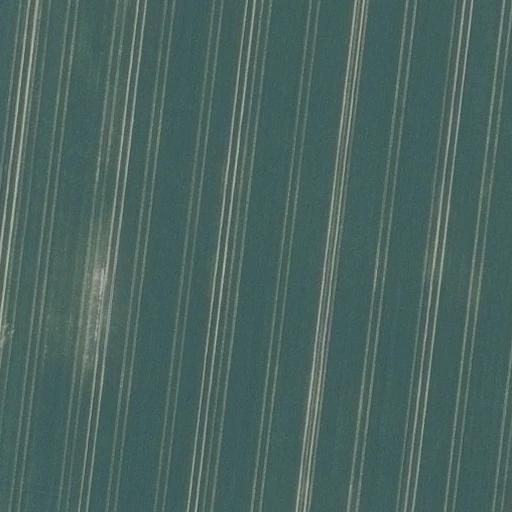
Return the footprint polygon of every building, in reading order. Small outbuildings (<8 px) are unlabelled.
[(379,0),(380,11),(357,13),(359,41),(407,37),(403,0),(379,0)] [(458,1),(423,5),(428,53),(463,49),(463,48),(476,47),(473,23),(461,24),(458,1)] [(463,49),(428,53),(432,100),(480,96),(478,70),(465,71),(463,49)] [(409,76),(364,82),(368,124),(392,122),(390,107),(413,104),(409,76)] [(336,312),(324,359),(354,367),(366,320),(336,312)] [(366,320),(354,367),(385,375),(397,328),(366,320)] [(431,356),(404,356),(405,405),(447,404),(446,378),(431,378),(431,356)] [(310,410),(298,457),(321,463),(324,451),(346,456),(355,421),(310,410)] [(404,411),(393,459),(432,467),(437,445),(425,443),(431,418),(404,411)]
